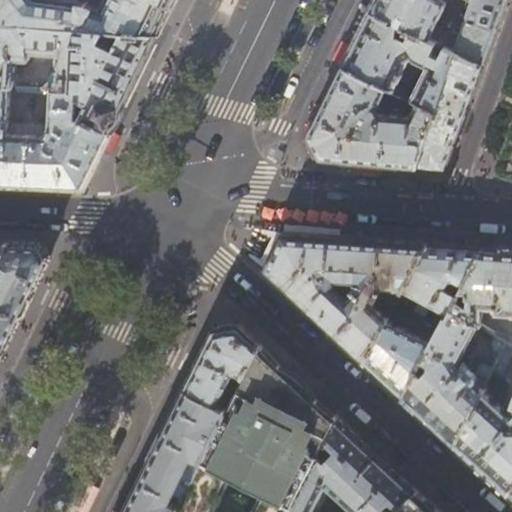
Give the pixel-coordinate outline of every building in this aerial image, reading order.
[(0,0),(0,22),(159,34),(175,0),(0,0)] [(375,0),(370,10),(430,39),(446,5),(446,1),(443,0),(375,0)] [(474,0),(460,42),(456,52),(483,64),(496,30),(506,0),(474,0)] [(430,39),(370,10),(358,35),(352,47),(348,56),(343,65),(387,87),(405,96),(407,90),(396,84),(409,58),(411,57),(413,57),(415,58),(416,61),(426,65),(410,98),(417,102),(436,111),(456,52),(441,45),(430,39)] [(133,86),(159,34),(0,22),(0,84),(11,85),(12,85),(14,58),(23,59),(26,58),(29,55),(29,51),(56,53),(56,65),(54,65),(51,68),(51,81),(48,81),(48,86),(52,86),(75,88),(74,118),(88,120),(111,130),(133,86)] [(445,36),(441,45),(456,52),(460,42),(445,36)] [(348,56),(352,47),(342,42),(333,60),(343,65),(348,56)] [(462,123),(483,64),(456,52),(436,111),(418,166),(432,167),(445,168),(462,123)] [(387,87),(343,65),(336,81),(327,98),(309,135),(321,157),(370,162),(418,166),(436,111),(417,102),(411,114),(380,112),(378,107),(387,87)] [(8,134),(11,85),(0,84),(0,183),(37,185),(83,187),(90,174),(111,130),(88,120),(74,118),(75,88),(52,86),(51,125),(46,136),(8,134)] [(510,172),(511,172),(511,131),(502,160),(510,172)] [(274,253),(283,233),(272,233),(259,261),(267,268),(274,253)] [(427,244),(350,238),(283,233),(274,253),(267,268),(314,312),(366,361),(388,320),(389,317),(373,302),(377,301),(380,298),(381,296),(382,290),(383,290),(383,287),(404,288),(427,244)] [(0,258),(8,242),(0,241),(0,258)] [(24,243),(8,242),(0,258),(0,350),(3,352),(17,322),(40,277),(50,257),(42,243),(24,243)] [(448,245),(427,244),(404,288),(404,289),(421,298),(418,303),(429,309),(432,304),(450,313),(453,307),(458,298),(462,290),(462,289),(457,287),(454,292),(448,288),(453,278),(465,284),(483,248),(448,245)] [(511,249),(483,248),(465,284),(462,289),(462,290),(470,291),(469,304),(458,298),(453,307),(478,324),(481,321),(483,317),(485,307),(497,307),(496,310),(499,310),(499,312),(511,313),(511,249)] [(478,324),(453,307),(450,313),(448,317),(446,316),(438,330),(422,361),(426,363),(427,367),(423,376),(417,370),(404,395),(427,416),(456,443),(485,387),(492,371),(493,369),(482,363),(476,375),(466,366),(466,363),(463,363),(463,366),(461,365),(460,367),(456,362),(459,361),(479,325),(478,324)] [(415,334),(388,320),(366,361),(381,374),(404,395),(417,370),(422,361),(438,330),(433,328),(429,334),(418,328),(415,334)] [(253,337),(239,324),(215,329),(202,354),(185,390),(217,406),(223,394),(233,399),(260,344),(253,337)] [(500,356),(507,343),(495,336),(493,341),(493,347),(494,351),(496,352),(500,356)] [(511,357),(511,345),(507,343),(500,356),(493,369),(492,371),(502,376),(511,357)] [(185,495),(184,511),(288,511),(309,471),(318,454),(327,436),(338,416),(317,396),(283,365),(260,344),(233,399),(222,421),(210,446),(224,454),(195,474),(185,495)] [(511,416),(487,393),(489,389),(485,387),(456,443),(479,464),(508,491),(511,487),(511,416)] [(217,406),(185,390),(171,417),(124,511),(176,511),(180,505),(171,500),(192,457),(202,462),(210,446),(222,421),(212,416),(217,406)] [(338,416),(327,436),(336,444),(327,456),(318,454),(309,471),(326,487),(353,511),(389,511),(385,508),(390,502),(399,510),(418,489),(379,454),(338,416)] [(312,511),(326,487),(309,471),(288,511),(312,511)] [(418,489),(399,510),(396,511),(442,511),(432,503),(418,489)]
